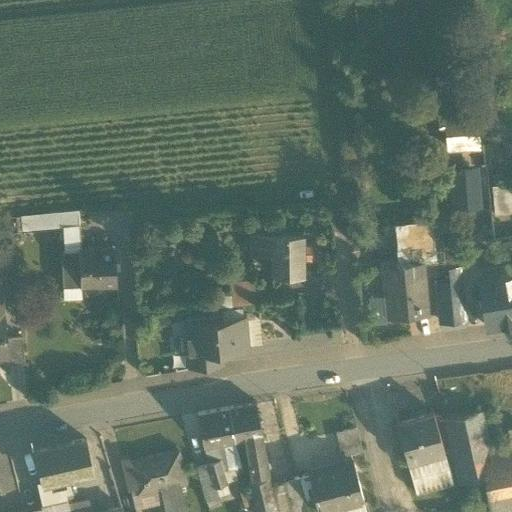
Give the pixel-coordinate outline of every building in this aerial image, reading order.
[(447,115),(449,147),(478,145),(476,113),(447,115)] [(453,174),(456,204),(476,202),(474,172),(453,174)] [(493,202),(511,200),(511,188),(492,190),(493,202)] [(511,200),(493,202),(494,214),(511,212),(511,200)] [(46,212),(46,213),(21,216),(22,229),(47,227),(62,226),(78,224),(79,224),(77,209),(46,212)] [(406,222),(409,256),(422,255),(433,254),(433,246),(431,220),(406,222)] [(423,261),(422,255),(409,256),(406,222),(393,223),(396,259),(398,258),(399,264),(403,264),(403,263),(423,261)] [(62,226),(63,251),(78,250),(80,250),(78,224),(62,226)] [(272,273),(302,274),(303,233),(252,233),(252,253),(272,253),(272,273)] [(80,250),(78,250),(80,284),(80,285),(97,284),(97,286),(116,285),(114,249),(80,250)] [(62,285),(80,284),(78,250),(63,251),(60,251),(62,285)] [(383,293),(385,318),(428,314),(423,261),(403,263),(403,264),(399,264),(398,258),(396,259),(380,260),(383,293)] [(437,285),(440,321),(465,319),(460,271),(448,272),(449,284),(437,285)] [(511,273),(478,280),(486,326),(511,321),(511,273)] [(230,290),(231,307),(256,305),(253,279),(229,281),(230,290)] [(80,284),(62,285),(62,298),(80,297),(80,285),(80,284)] [(231,307),(230,290),(214,291),(216,308),(231,307)] [(386,324),(385,318),(383,293),(367,294),(369,325),(386,324)] [(183,336),(185,351),(190,351),(217,348),(230,347),(245,346),(243,320),(242,318),(187,323),(188,335),(183,336)] [(243,320),(245,346),(261,344),(258,319),(243,320)] [(6,357),(7,365),(25,364),(22,336),(4,337),(6,357)] [(190,351),(191,365),(219,363),(218,353),(217,348),(190,351)] [(255,403),(229,408),(235,441),(245,439),(252,476),(268,472),(255,403)] [(225,442),(235,441),(229,408),(197,413),(197,414),(204,446),(213,444),(222,443),(225,442)] [(459,481),(482,477),(478,460),(490,458),(479,409),(444,416),(459,481)] [(396,422),(405,456),(442,446),(433,411),(396,422)] [(336,433),(342,456),(361,451),(355,428),(336,433)] [(34,451),(41,481),(42,482),(67,477),(93,471),(86,439),(34,451)] [(227,468),(234,466),(241,464),(235,441),(225,442),(222,443),(227,468)] [(204,446),(207,461),(220,457),(223,469),(227,468),(222,443),(213,444),(204,446)] [(405,456),(415,493),(452,482),(442,446),(405,456)] [(136,493),(157,488),(176,484),(185,482),(177,448),(128,460),(136,493)] [(511,452),(510,453),(490,458),(478,460),(482,477),(488,503),(511,497),(511,452)] [(207,461),(215,485),(227,481),(223,469),(220,457),(207,461)] [(131,495),(136,493),(128,460),(120,462),(128,495),(131,495)] [(207,461),(195,464),(208,508),(221,504),(218,496),(215,485),(207,461)] [(318,510),(322,509),(344,503),(362,498),(363,498),(353,461),(308,473),(308,474),(318,510)] [(227,481),(237,478),(234,466),(227,468),(223,469),(227,481)] [(297,477),(306,511),(322,511),(322,509),(318,510),(308,474),(297,477)] [(39,509),(40,511),(57,511),(58,510),(68,508),(64,493),(70,492),(67,477),(42,482),(41,481),(38,482),(44,508),(39,509)] [(275,511),(270,487),(268,477),(247,481),(256,511),(275,511)] [(283,483),(290,509),(303,505),(296,479),(283,483)] [(218,496),(230,492),(227,481),(215,485),(218,496)] [(283,483),(270,487),(275,511),(277,511),(290,509),(283,483)] [(183,511),(176,484),(157,488),(160,503),(162,511),(183,511)] [(248,486),(238,490),(243,506),(253,503),(248,486)] [(134,509),(160,503),(157,488),(136,493),(131,495),(134,509)] [(511,511),(511,497),(488,503),(489,511),(511,511)] [(365,511),(362,498),(344,503),(346,511),(365,511)] [(322,511),(346,511),(344,503),(322,509),(322,511)] [(435,511),(477,511),(487,510),(486,503),(435,511)]
